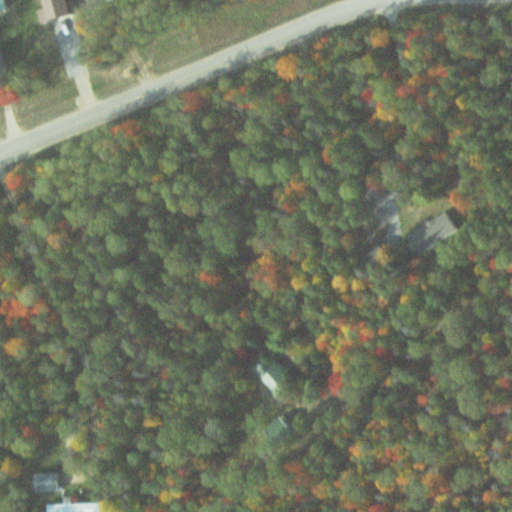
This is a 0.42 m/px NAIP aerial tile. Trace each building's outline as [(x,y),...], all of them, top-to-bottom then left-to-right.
[(0,0),(0,12),(10,11),(7,0),(0,0)] [(418,250),(457,235),(450,216),(411,231),(418,250)] [(288,396),(283,391),(292,383),(268,357),(252,371),(282,402),(288,396)] [(265,431),(277,444),(292,431),(280,418),(265,431)] [(60,473),(35,473),(35,492),(60,492),(60,473)] [(64,504),(47,504),(46,511),(104,511),(105,503),(71,503),(71,497),(64,497),(64,504)]
